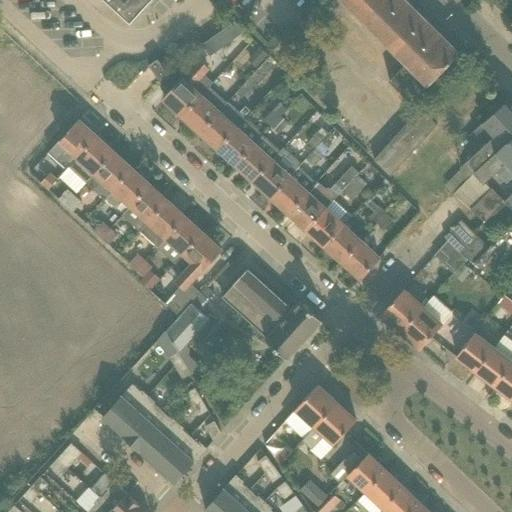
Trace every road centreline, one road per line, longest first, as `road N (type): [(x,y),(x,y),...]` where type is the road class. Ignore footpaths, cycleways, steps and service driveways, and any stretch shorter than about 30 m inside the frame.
road 1 (residential): [(352,322),(98,89)]
road 2 (residential): [(180,511),(352,322)]
road 3 (residential): [(485,511),(384,413),(414,377)]
road 4 (residential): [(177,511),(85,429)]
road 5 (residential): [(414,377),(511,451)]
